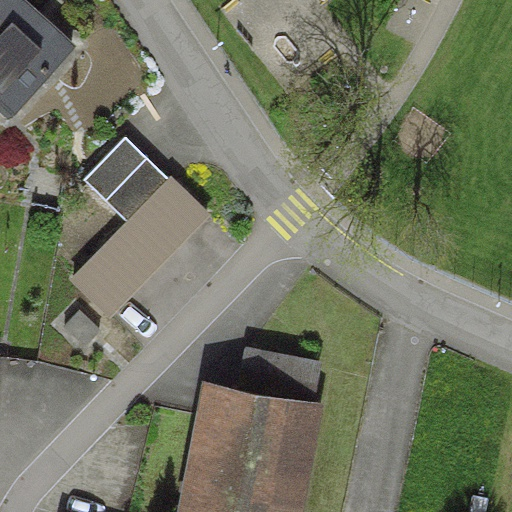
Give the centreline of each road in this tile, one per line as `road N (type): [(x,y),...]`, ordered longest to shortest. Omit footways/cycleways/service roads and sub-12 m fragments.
road 1 (residential): [(11,511),(301,207)]
road 2 (residential): [(149,0),(255,163),(301,207)]
road 3 (residential): [(301,207),(359,265),(419,303),(511,344)]
